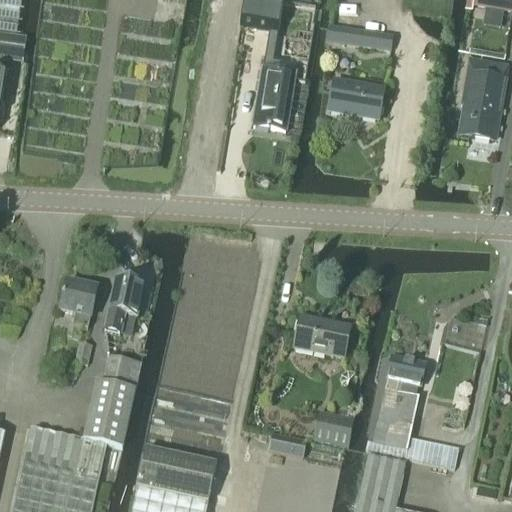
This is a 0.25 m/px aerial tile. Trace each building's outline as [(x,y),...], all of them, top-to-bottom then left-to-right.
[(21,0),(0,0),(0,9),(20,13),(20,11),(21,0)] [(242,24),(241,32),(280,38),(285,7),(277,5),(246,0),(242,24)] [(511,0),(473,0),(473,5),(487,7),(488,3),(503,5),(503,10),(511,12),(511,0)] [(330,30),(327,44),(362,50),(391,54),(393,40),(365,36),(330,30)] [(0,63),(22,67),(26,43),(0,39),(0,63)] [(466,109),(460,139),(493,144),(504,83),(478,78),(481,65),(468,63),(466,77),(471,78),(466,109)] [(263,72),(253,131),(285,136),(295,77),(263,72)] [(378,124),(383,93),(334,84),(328,116),(378,124)] [(129,287),(116,284),(104,336),(116,338),(120,318),(137,322),(144,290),(141,290),(139,285),(132,284),(129,287)] [(59,314),(76,318),(73,329),(88,332),(90,321),(91,321),(97,293),(66,286),(59,314)] [(343,362),(350,331),(301,321),(294,352),(343,362)] [(88,370),(92,350),(80,347),(75,367),(88,370)] [(101,383),(136,390),(141,366),(106,360),(101,383)] [(414,401),(416,390),(419,391),(424,368),(393,361),(373,448),(406,455),(418,402),(414,401)] [(89,409),(81,445),(106,450),(121,453),(129,417),(134,394),(94,385),(89,409)] [(319,417),(314,444),(348,451),(354,424),(319,417)] [(30,433),(13,511),(92,511),(106,450),(81,445),(30,433)] [(272,438),(269,454),(303,462),(306,446),(272,438)] [(146,453),(138,492),(208,507),(217,468),(146,453)] [(366,459),(357,506),(382,511),(396,511),(406,467),(366,459)] [(133,511),(206,511),(208,507),(138,492),(133,511)]
